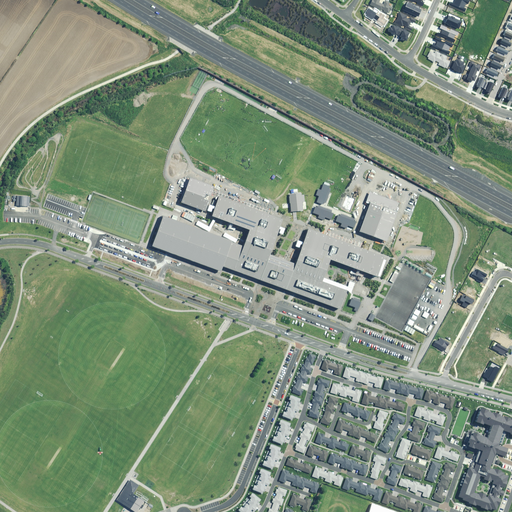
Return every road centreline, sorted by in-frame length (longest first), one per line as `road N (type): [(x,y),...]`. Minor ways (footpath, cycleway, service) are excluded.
road 1 (motorway): [(511,213),(117,0)]
road 2 (motorway): [(138,0),(511,201)]
road 3 (tertiary): [(301,338),(49,246),(0,242)]
road 4 (track): [(470,170),(356,107),(351,94),(366,81),(443,120),(449,132),(440,142)]
road 5 (residential): [(206,511),(238,493),(301,338)]
road 6 (residential): [(444,507),(462,455),(444,440),(448,413),(411,400)]
road 7 (residential): [(443,382),(496,276),(511,275)]
road 8 (tertiary): [(443,382),(324,347)]
